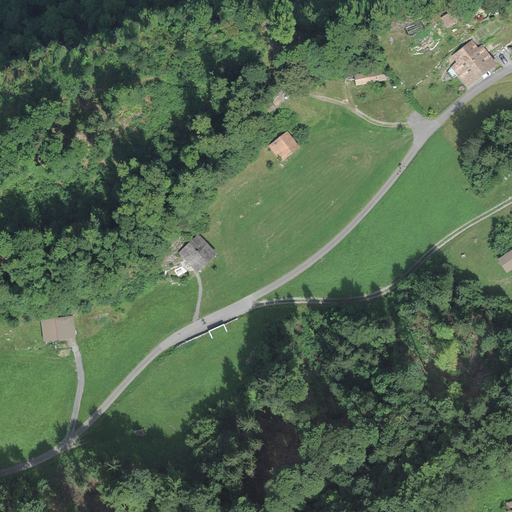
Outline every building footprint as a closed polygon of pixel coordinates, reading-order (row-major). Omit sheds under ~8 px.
[(451,14),(443,19),(447,26),(455,21),(451,14)] [(511,54),(511,41),(499,50),(506,59),(511,54)] [(472,43),(455,56),(459,61),(453,65),(466,83),(492,63),(485,53),(482,55),(472,43)] [(358,76),(359,84),(384,79),(382,71),(358,76)] [(271,146),(280,159),(296,147),(287,134),(271,146)] [(197,237),(181,252),(196,269),(212,254),(197,237)] [(511,272),(511,253),(500,260),(510,274),(511,272)] [(44,322),(46,338),(73,335),(71,319),(44,322)]
